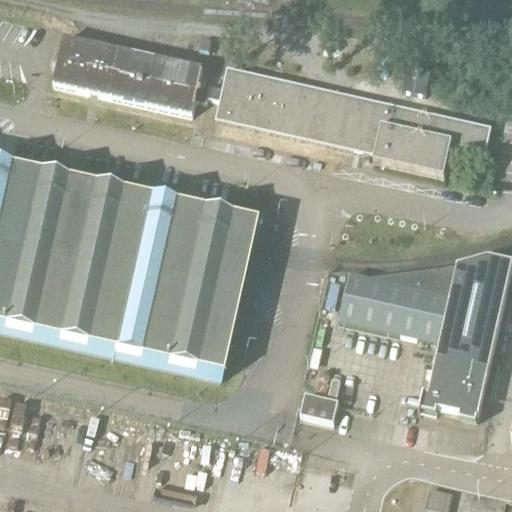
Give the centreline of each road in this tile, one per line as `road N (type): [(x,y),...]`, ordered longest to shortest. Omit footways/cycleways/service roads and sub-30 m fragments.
road 1 (unclassified): [(0,115),(286,177)]
road 2 (unclassified): [(271,429),(0,371)]
road 3 (unclassified): [(286,177),(314,235),(271,429)]
road 4 (unclassified): [(511,202),(502,227),(286,177)]
road 5 (unclassified): [(511,483),(375,455)]
road 6 (unknown): [(482,477),(511,353)]
